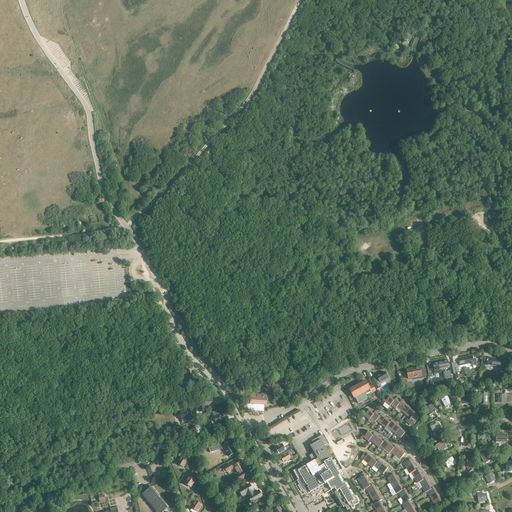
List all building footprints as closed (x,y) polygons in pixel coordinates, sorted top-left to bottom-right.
[(458,362),(453,363),(454,364),(455,373),(456,378),(459,377),(458,371),(461,370),(460,367),(459,366),(468,364),(471,364),(472,366),(476,365),(476,364),(475,359),(473,359),(472,356),(458,358),(458,362)] [(502,363),(503,360),(488,358),(487,365),(502,367),(501,372),(504,372),(505,363),(502,363)] [(448,360),(433,363),(435,371),(440,370),(440,373),(444,372),(445,379),(451,378),(450,371),(451,371),(451,374),(455,373),(454,364),(453,363),(449,364),(450,365),(449,365),(448,360)] [(412,368),(406,370),(408,379),(421,377),(422,379),(426,378),(424,369),(420,370),(420,367),(416,368),(412,369),(412,368)] [(376,376),(380,383),(384,381),(387,385),(391,383),(385,372),(380,375),(380,374),(376,376)] [(365,381),(350,390),(354,398),(354,397),(358,403),(368,398),(366,394),(371,392),(371,393),(375,391),(372,385),(369,387),(365,381)] [(251,397),(251,399),(246,399),(246,404),(247,407),(248,408),(249,409),(249,410),(251,410),(252,411),(264,411),(265,405),(266,405),(267,395),(251,394),(251,397)] [(390,396),(386,400),(384,398),(382,401),(384,403),(384,402),(389,406),(396,398),(395,398),(394,400),(390,396)] [(445,406),(451,403),(447,396),(441,399),(445,406)] [(400,402),(396,398),(389,406),(390,405),(395,409),(401,401),(400,402)] [(205,399),(205,403),(199,403),(199,412),(206,411),(205,408),(213,407),(212,399),(205,399)] [(401,401),(395,409),(396,407),(401,411),(406,405),(401,401)] [(411,409),(406,405),(401,411),(405,415),(411,409)] [(425,408),(429,415),(435,412),(431,405),(425,408)] [(180,414),(178,414),(179,418),(181,418),(182,420),(188,418),(188,421),(196,419),(195,416),(196,416),(195,408),(194,408),(193,406),(185,407),(186,410),(180,412),(180,414)] [(219,411),(213,413),(216,424),(222,422),(223,425),(229,423),(225,409),(218,411),(219,411)] [(369,420),(375,412),(374,413),(369,409),(364,416),(369,420)] [(415,412),(411,409),(405,415),(410,419),(409,420),(415,412)] [(374,422),(381,414),(380,416),(375,412),(369,420),(370,418),(374,422)] [(415,412),(409,420),(413,424),(419,418),(414,414),(415,412)] [(381,414),(374,422),(375,422),(376,421),(380,424),(386,418),(381,414)] [(385,428),(392,420),(391,420),(390,422),(386,418),(380,424),(385,428)] [(392,420),(385,428),(386,427),(391,431),(396,424),(392,420)] [(442,432),(441,430),(437,423),(430,427),(434,434),(437,432),(438,434),(442,432)] [(395,434),(401,428),(396,424),(391,431),(395,434)] [(401,428),(395,434),(400,438),(405,432),(401,428)] [(368,441),(374,433),(373,435),(368,431),(363,437),(368,441)] [(486,441),(486,432),(478,432),(478,441),(477,441),(477,442),(479,442),(479,441),(486,441)] [(379,437),(374,433),(368,441),(369,440),(374,444),(379,437)] [(327,444),(322,435),(315,439),(316,443),(310,446),(314,453),(312,454),(316,460),(309,464),(308,463),(293,471),(298,480),(297,481),(303,492),(304,491),(307,495),(310,493),(312,496),(316,494),(317,496),(321,493),(320,492),(323,490),(325,494),(331,491),(333,494),(335,493),(343,508),(345,507),(347,510),(351,508),(352,509),(355,508),(354,506),(359,503),(355,496),(353,497),(344,482),(343,483),(339,476),(340,475),(332,460),(331,461),(330,459),(332,459),(327,451),(324,446),(327,444)] [(379,437),(374,444),(378,447),(385,440),(385,439),(383,441),(379,437)] [(278,448),(276,448),(277,450),(278,450),(280,454),(286,450),(284,446),(289,443),(288,440),(275,443),(278,448)] [(389,443),(385,440),(378,447),(378,448),(380,446),(384,450),(389,443)] [(223,445),(222,443),(208,447),(210,453),(223,449),(228,457),(236,453),(229,441),(223,445)] [(447,448),(447,447),(443,441),(436,445),(436,446),(434,447),(435,450),(438,449),(440,452),(447,448)] [(394,447),(389,443),(384,450),(389,454),(395,446),(394,447)] [(400,450),(395,446),(389,454),(390,452),(395,456),(400,450)] [(400,450),(395,456),(399,460),(405,454),(400,450)] [(293,461),(297,458),(296,455),(293,457),(290,452),(288,454),(287,452),(283,455),(284,456),(281,458),(284,462),(286,460),(287,461),(290,460),(290,459),(291,458),(293,461)] [(484,463),(491,459),(487,452),(480,456),(484,463)] [(368,464),(373,458),(368,454),(367,453),(366,455),(366,456),(366,457),(363,455),(361,458),(363,460),(368,464)] [(175,463),(183,467),(187,461),(181,457),(179,461),(177,460),(175,463)] [(448,468),(456,464),(452,457),(444,461),(448,468)] [(372,468),(379,460),(377,461),(373,458),(368,464),(372,468)] [(406,469),(413,465),(410,459),(403,463),(406,469)] [(379,460),(372,468),(374,466),(378,470),(383,464),(379,460)] [(464,462),(465,464),(464,465),(468,472),(475,468),(471,461),(469,462),(468,460),(464,462)] [(231,464),(224,468),(227,473),(234,468),(238,475),(236,477),(239,481),(251,474),(248,470),(245,472),(244,471),(245,470),(240,462),(233,466),(232,467),(231,464)] [(383,464),(378,470),(383,474),(388,468),(383,464)] [(409,474),(418,469),(416,470),(413,465),(406,469),(409,474)] [(418,469),(409,474),(411,473),(414,478),(421,474),(418,469)] [(495,480),(492,473),(494,472),(493,469),(488,472),(489,474),(485,476),(489,483),(495,480)] [(390,484),(397,479),(394,474),(387,478),(390,484)] [(417,483),(426,478),(424,479),(421,474),(414,478),(417,483)] [(361,484),(368,480),(365,475),(358,479),(361,484)] [(183,482),(190,487),(195,481),(189,477),(186,481),(184,480),(183,482)] [(422,488),(429,483),(426,478),(417,483),(417,484),(419,483),(422,488)] [(400,485),(397,479),(390,484),(393,489),(400,485)] [(364,489),(373,484),(371,485),(368,480),(361,484),(364,489)] [(429,483),(422,488),(425,493),(434,488),(434,487),(432,488),(429,483)] [(263,498),(258,491),(254,493),(249,484),(239,491),(242,496),(246,494),(252,504),(259,500),(260,501),(262,500),(262,499),(263,498)] [(369,494),(376,490),(373,484),(364,489),(364,490),(366,489),(369,494)] [(403,490),(400,485),(393,489),(396,494),(405,489),(403,490)] [(146,499),(154,492),(150,488),(143,494),(146,499)] [(434,488),(425,493),(427,492),(429,497),(437,493),(434,488)] [(401,498),(408,494),(405,489),(396,494),(398,493),(401,498)] [(376,490),(369,494),(372,499),(379,495),(376,490)] [(146,499),(150,503),(157,496),(154,492),(146,499)] [(432,502),(440,498),(437,493),(429,497),(432,502)] [(411,499),(408,494),(401,498),(404,503),(402,504),(411,499)] [(373,505),(382,500),(379,495),(372,499),(374,504),(373,505)] [(153,507),(161,500),(157,496),(150,503),(153,507)] [(190,511),(191,511),(196,511),(201,505),(191,498),(186,505),(192,508),(190,511)] [(440,498),(432,502),(436,508),(443,503),(440,498)] [(405,510),(412,505),(409,500),(411,499),(402,504),(405,510)] [(153,507),(156,510),(164,504),(161,500),(153,507)] [(376,510),(383,506),(380,501),(382,500),(373,505),(376,510)]
